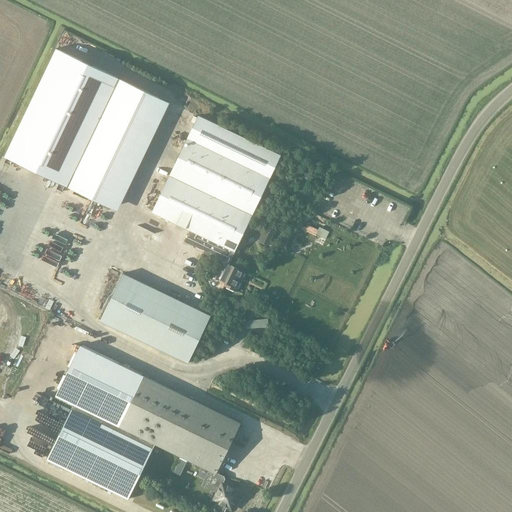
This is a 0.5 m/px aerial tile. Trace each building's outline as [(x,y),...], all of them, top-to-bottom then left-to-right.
[(56,47),(3,157),(66,188),(119,78),(56,47)] [(169,102),(119,78),(66,188),(116,211),(169,102)] [(227,264),(279,156),(213,124),(197,116),(151,212),(190,231),(184,242),(205,252),(204,254),(223,263),(223,262),(227,264)] [(243,272),(227,264),(223,262),(223,263),(219,270),(223,272),(220,281),(224,283),(223,286),(234,291),(243,272)] [(126,272),(102,318),(188,363),(212,316),(126,272)] [(154,445),(208,471),(215,474),(215,473),(239,424),(78,345),(55,395),(73,404),(46,460),(127,499),(154,445)] [(223,482),(224,479),(223,477),(215,473),(215,474),(208,471),(201,486),(216,493),(213,501),(217,503),(214,509),(215,511),(216,511),(224,511),(226,508),(230,510),(239,492),(232,488),(231,486),(223,482)]
